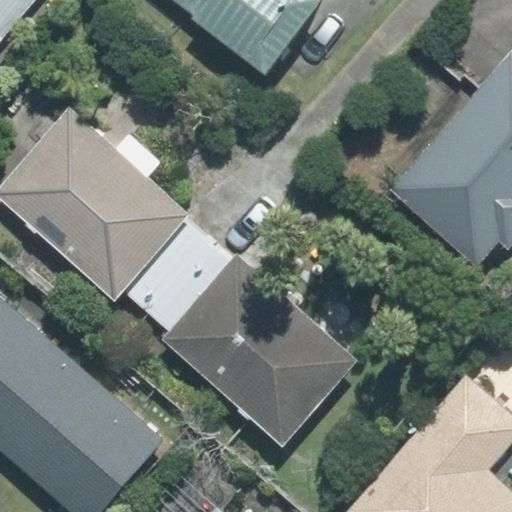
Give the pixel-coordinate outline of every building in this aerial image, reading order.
[(0,0),(0,47),(40,0),(0,0)] [(319,0),(189,0),(275,62),(319,0)] [(511,62),(402,188),(486,261),(511,233),(511,62)] [(107,126),(80,101),(0,188),(0,189),(121,301),(132,288),(175,328),(163,341),(280,449),(363,359),(160,173),(174,158),(122,109),(107,126)] [(111,511),(176,435),(0,286),(0,437),(88,511),(111,511)] [(511,452),(511,402),(472,369),(352,511),(511,511),(511,471),(503,463),(511,452)] [(242,511),(228,499),(216,511),(242,511)]
